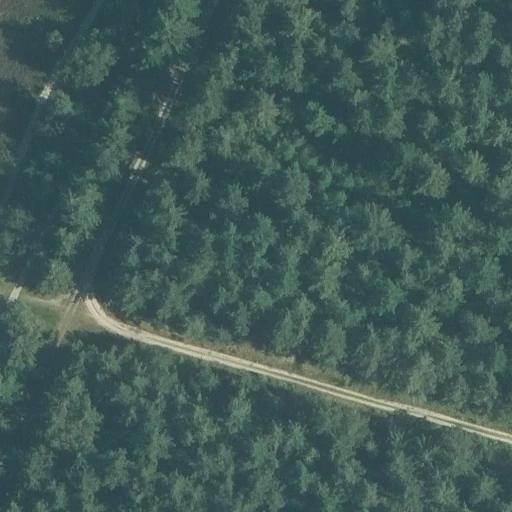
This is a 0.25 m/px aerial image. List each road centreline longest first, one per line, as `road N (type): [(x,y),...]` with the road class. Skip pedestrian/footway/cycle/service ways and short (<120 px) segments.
road 1 (track): [(511,442),(68,314)]
road 2 (track): [(216,0),(68,314)]
road 3 (track): [(0,204),(39,102),(98,0)]
road 4 (track): [(68,314),(0,460)]
